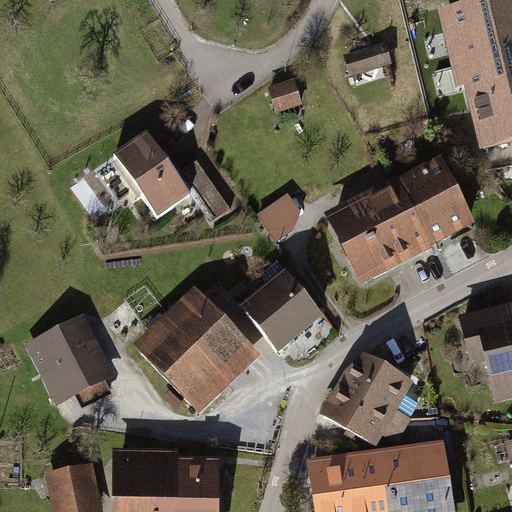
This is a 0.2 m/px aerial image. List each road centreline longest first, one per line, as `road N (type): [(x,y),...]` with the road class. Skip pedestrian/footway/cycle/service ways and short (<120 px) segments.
road 1 (residential): [(274,511),(314,386),(334,357),(511,261)]
road 2 (residential): [(159,0),(197,57),(242,70),(285,49),(323,0)]
